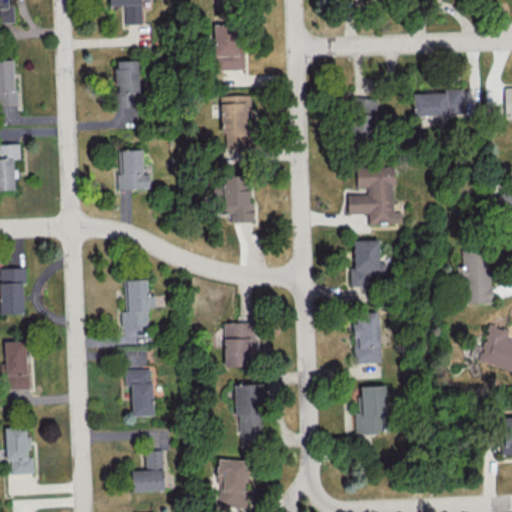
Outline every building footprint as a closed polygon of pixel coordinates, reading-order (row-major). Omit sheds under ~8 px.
[(0,0),(0,22),(13,22),(12,1),(0,0)] [(140,0),(122,0),(108,0),(108,5),(123,5),(123,23),(141,23),(140,0)] [(240,68),(240,23),(213,23),(213,69),(240,68)] [(0,105),(15,105),(13,59),(0,58),(0,105)] [(138,91),(137,60),(114,60),(115,91),(138,91)] [(412,115),(462,114),(461,87),(444,88),(444,92),(412,93),(412,115)] [(250,148),(249,94),(220,95),(222,149),(250,148)] [(374,95),(352,94),(351,116),(373,117),(374,95)] [(19,142),(0,142),(0,188),(13,188),(12,158),(19,158),(19,142)] [(120,149),(121,173),(116,173),(116,188),(149,188),(149,173),(142,173),(141,149),(120,149)] [(346,213),(367,213),(367,223),(400,223),(400,211),(394,211),(394,167),(355,168),(355,186),(366,186),(366,193),(346,193),(346,213)] [(253,221),(252,201),(247,201),(247,175),(221,176),(222,212),(230,212),(230,221),(253,221)] [(349,286),(367,286),(367,273),(384,273),(384,260),(378,260),(378,239),(353,239),(353,270),(349,270),(349,286)] [(462,302),(489,302),(488,250),(461,250),(462,302)] [(0,312),(24,312),(23,267),(0,267),(0,312)] [(379,361),(376,311),(355,312),(356,322),(351,322),(353,342),(352,342),(353,362),(379,361)] [(223,366),(254,365),(253,321),(222,321),(223,366)] [(25,340),(3,341),(4,388),(26,388),(25,340)] [(131,415),(152,414),(150,368),(123,369),(124,386),(130,385),(131,415)] [(233,384),(233,415),(238,415),(238,432),(261,431),(260,383),(233,384)] [(385,384),(359,384),(360,412),(353,412),(354,432),(386,431),(385,384)] [(32,472),(32,455),(28,456),(27,427),(4,428),(5,460),(10,460),(10,473),(32,472)] [(162,490),(162,449),(144,449),(145,469),(130,469),(131,490),(162,490)] [(217,506),(244,507),(245,459),(216,458),(216,475),(218,475),(217,506)]
